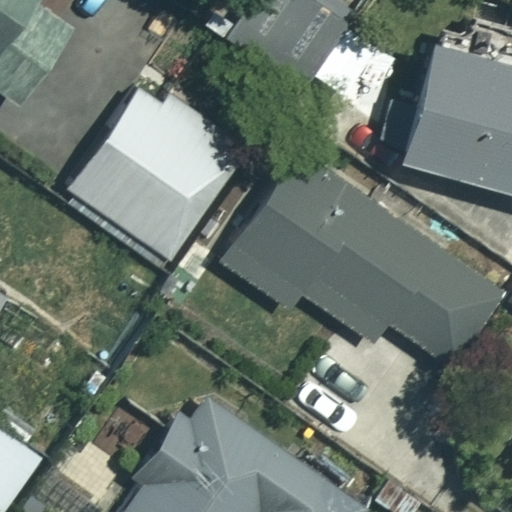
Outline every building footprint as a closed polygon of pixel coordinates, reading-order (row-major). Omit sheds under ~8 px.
[(0,0),(0,83),(15,94),(68,18),(41,0),(0,0)] [(320,0),(240,0),(218,31),(295,85),(343,16),(320,0)] [(511,54),(435,33),(402,153),(511,183),(511,54)] [(244,145),(144,76),(68,185),(168,254),(244,145)] [(499,285),(295,151),(224,259),(287,300),(296,286),(370,335),(383,316),(450,359),(499,285)] [(362,511),(367,506),(205,391),(188,415),(181,409),(135,474),(141,478),(117,511),(362,511)] [(0,510),(44,449),(0,417),(0,510)] [(90,511),(123,463),(70,428),(15,511),(16,511),(90,511)]
